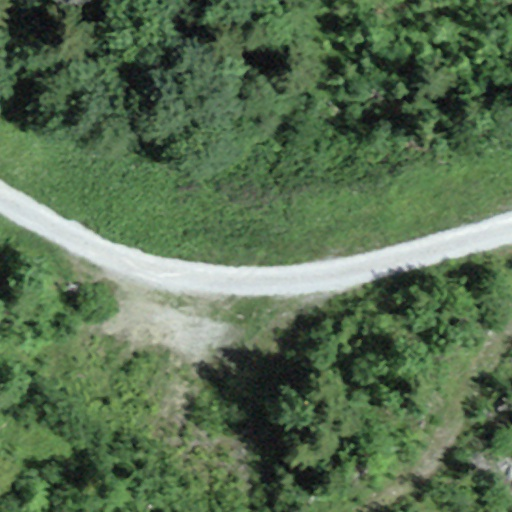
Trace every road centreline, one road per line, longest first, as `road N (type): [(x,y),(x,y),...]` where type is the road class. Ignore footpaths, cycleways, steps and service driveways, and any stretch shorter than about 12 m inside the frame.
road 1 (unclassified): [(0,193),(135,254),(257,272),(403,252),(511,214)]
road 2 (track): [(346,511),(511,300)]
